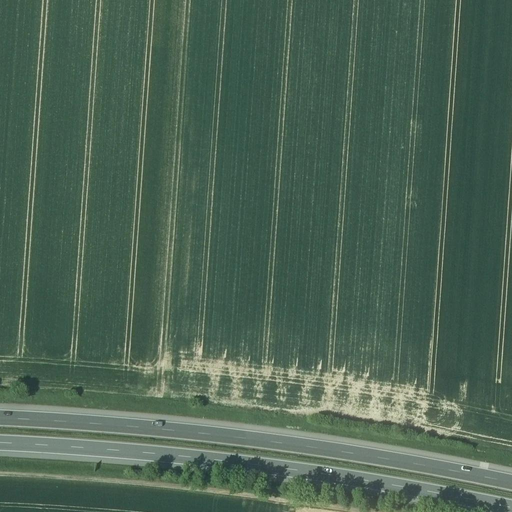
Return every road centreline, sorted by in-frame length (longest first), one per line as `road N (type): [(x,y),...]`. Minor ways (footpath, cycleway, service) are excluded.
road 1 (motorway): [(511,486),(175,434),(0,423)]
road 2 (motorway): [(0,448),(129,455),(507,511)]
road 3 (track): [(0,479),(324,511)]
